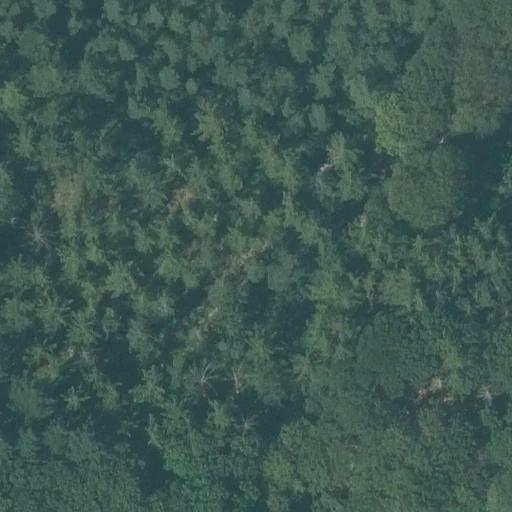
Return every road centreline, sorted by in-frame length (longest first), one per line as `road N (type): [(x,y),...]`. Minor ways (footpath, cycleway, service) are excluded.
road 1 (unknown): [(455,0),(338,152),(280,204),(256,271),(177,377),(119,511)]
road 2 (track): [(482,0),(456,47),(413,169),(332,260),(243,511)]
